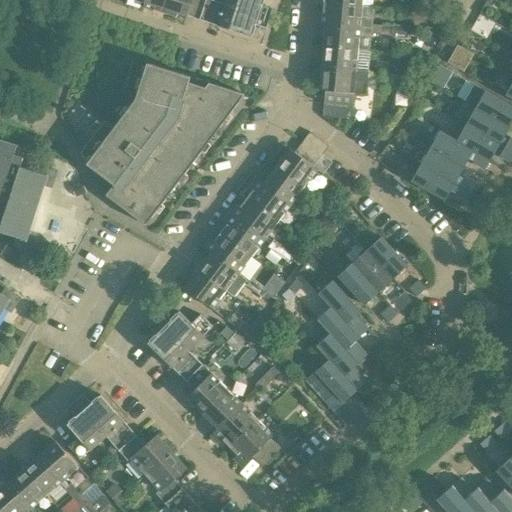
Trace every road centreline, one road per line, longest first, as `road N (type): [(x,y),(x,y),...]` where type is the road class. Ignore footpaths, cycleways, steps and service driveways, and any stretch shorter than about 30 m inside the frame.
road 1 (residential): [(432,364),(456,333),(452,275),(355,150),(295,99)]
road 2 (residential): [(109,351),(295,99)]
road 3 (residential): [(432,364),(266,511)]
road 4 (residential): [(257,511),(109,351)]
road 5 (residential): [(0,454),(109,351)]
